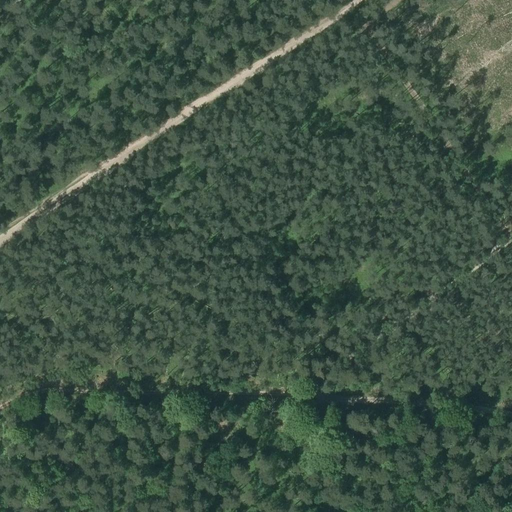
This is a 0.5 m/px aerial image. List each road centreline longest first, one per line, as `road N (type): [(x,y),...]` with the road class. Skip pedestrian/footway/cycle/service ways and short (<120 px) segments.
road 1 (track): [(0,406),(105,387),(203,386),(511,411)]
road 2 (track): [(350,0),(0,231)]
road 3 (track): [(295,391),(511,229)]
